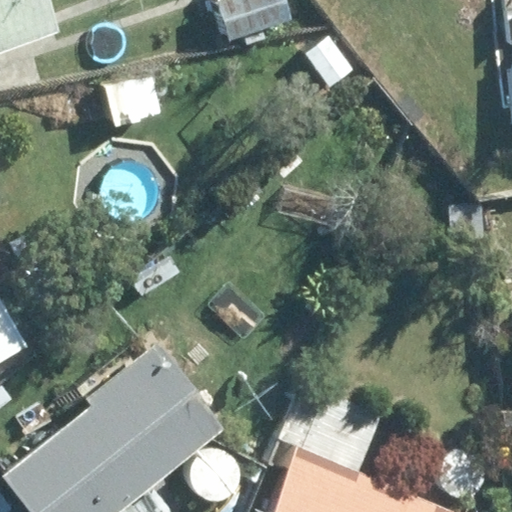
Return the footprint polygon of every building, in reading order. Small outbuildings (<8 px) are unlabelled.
[(0,0),(0,35),(52,18),(45,0),(0,0)] [(281,0),(220,0),(229,31),(242,27),(244,36),(262,31),(259,19),(284,12),(281,0)] [(150,69),(100,77),(106,115),(157,107),(150,69)] [(341,146),(329,158),(349,176),(360,164),(341,146)] [(445,197),(444,228),(478,229),(478,198),(445,197)] [(0,345),(20,334),(0,299),(0,345)] [(84,395),(0,456),(0,469),(31,511),(166,511),(141,477),(219,418),(154,332),(80,389),(84,395)] [(456,511),(351,466),(372,416),(296,384),(276,431),(294,438),(262,511),(456,511)]
